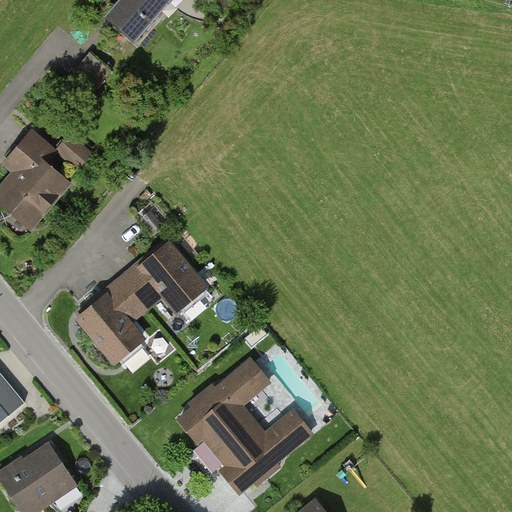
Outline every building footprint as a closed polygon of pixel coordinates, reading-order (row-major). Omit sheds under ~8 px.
[(127,0),(104,30),(132,52),(173,0),(127,0)] [(0,182),(0,199),(27,225),(68,183),(44,159),(51,151),(29,130),(4,156),(15,167),(0,182)] [(60,152),(84,167),(93,153),(69,138),(60,152)] [(170,246),(76,318),(110,361),(141,337),(127,319),(160,294),(172,310),(202,287),(170,246)] [(253,362),(181,422),(241,492),(312,432),(295,411),(259,441),(235,411),(270,382),(253,362)] [(0,424),(21,407),(0,382),(0,424)] [(50,446),(0,475),(0,480),(18,511),(26,511),(73,485),(50,446)] [(325,511),(315,499),(299,511),(325,511)]
